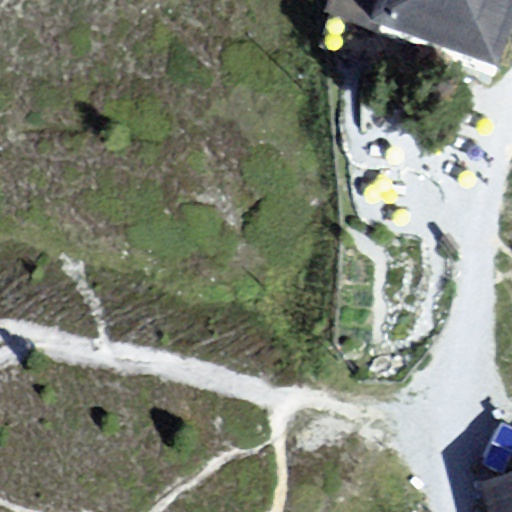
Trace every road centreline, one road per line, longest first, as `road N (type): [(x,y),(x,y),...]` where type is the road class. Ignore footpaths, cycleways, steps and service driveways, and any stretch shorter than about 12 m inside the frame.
road 1 (track): [(467,362),(487,188),(511,112)]
road 2 (track): [(450,511),(467,362)]
